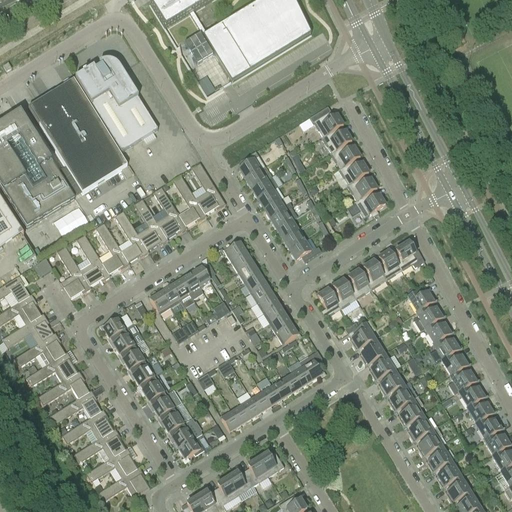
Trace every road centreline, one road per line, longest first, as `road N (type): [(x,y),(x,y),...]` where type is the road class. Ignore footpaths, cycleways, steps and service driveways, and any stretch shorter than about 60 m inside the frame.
road 1 (residential): [(173,488),(73,327),(247,217)]
road 2 (residential): [(334,68),(209,142),(194,134),(125,24),(114,20)]
road 3 (residential): [(511,415),(407,216)]
road 4 (tertiary): [(372,48),(448,194)]
road 5 (tertiary): [(461,187),(385,41)]
road 6 (residential): [(428,511),(346,376)]
road 7 (residential): [(291,288),(407,216)]
road 8 (tertiary): [(448,194),(511,315)]
road 9 (unclassified): [(0,89),(114,20)]
road 10 (residential): [(407,216),(348,105)]
road 11 (residential): [(276,422),(173,488)]
